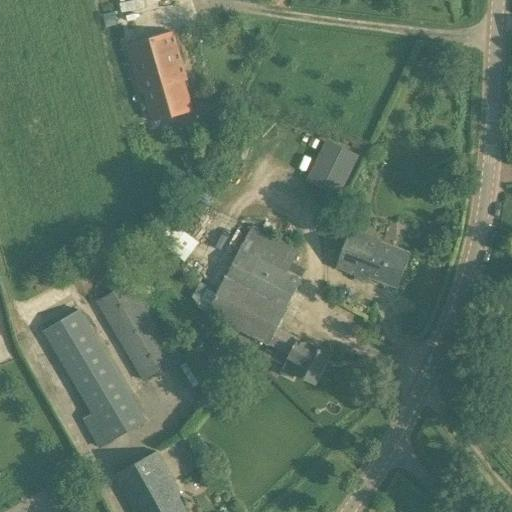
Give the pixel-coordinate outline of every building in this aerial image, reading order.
[(106,27),(117,24),(114,12),(102,15),(106,27)] [(152,121),(192,110),(183,80),(187,79),(173,32),(127,45),(140,92),(144,91),(152,121)] [(253,174),(293,175),(295,137),(254,136),(253,174)] [(315,149),(319,141),(312,137),(308,145),(315,149)] [(327,178),(322,189),(338,197),(357,158),(325,142),(311,170),(327,178)] [(162,205),(150,208),(154,223),(165,220),(162,205)] [(453,215),(445,211),(441,218),(448,223),(453,215)] [(197,241),(170,221),(157,238),(184,259),(197,241)] [(268,345),(278,328),(288,309),(287,308),(302,279),(287,272),(299,248),(253,225),(240,248),(241,249),(228,275),(226,274),(206,312),(268,345)] [(398,288),(411,252),(383,242),(383,240),(351,228),(337,268),(368,280),(369,278),(398,288)] [(177,360),(180,359),(175,350),(172,352),(130,281),(96,301),(143,381),(178,361),(177,360)] [(146,421),(79,309),(42,331),(91,414),(84,418),(99,447),(132,429),(146,421)] [(279,372),(292,378),(294,372),(315,382),(329,355),(278,328),(268,345),(263,356),(282,365),(279,372)] [(193,387),(203,381),(190,360),(180,366),(193,387)] [(186,511),(178,497),(182,495),(157,451),(114,474),(134,511),(186,511)]
